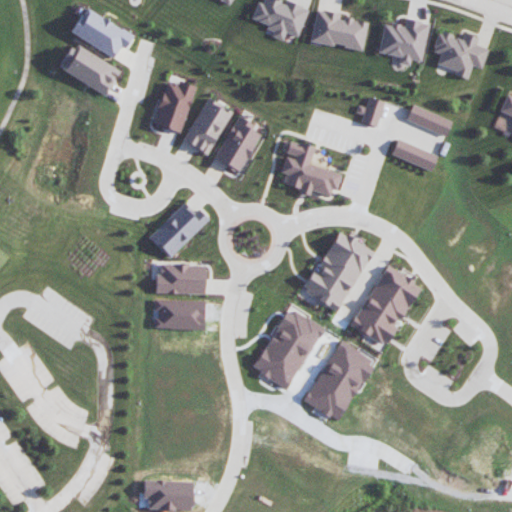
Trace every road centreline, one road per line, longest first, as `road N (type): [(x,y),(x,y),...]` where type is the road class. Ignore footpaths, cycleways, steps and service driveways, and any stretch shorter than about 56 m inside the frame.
road 1 (residential): [(279,229),(336,215),(391,231),(483,329),(489,355),(482,374),(511,396)]
road 2 (residential): [(239,265),(227,319),(238,440),(211,511)]
road 3 (residential): [(144,46),(108,192),(151,203),(180,171)]
road 4 (residential): [(224,248),(239,265),(261,266),(278,251),(279,229),(264,212),(242,211),(225,226),(224,248)]
road 5 (residential): [(451,299),(412,353),(412,373),(451,398),(482,374)]
road 6 (residential): [(232,217),(197,180),(116,145)]
